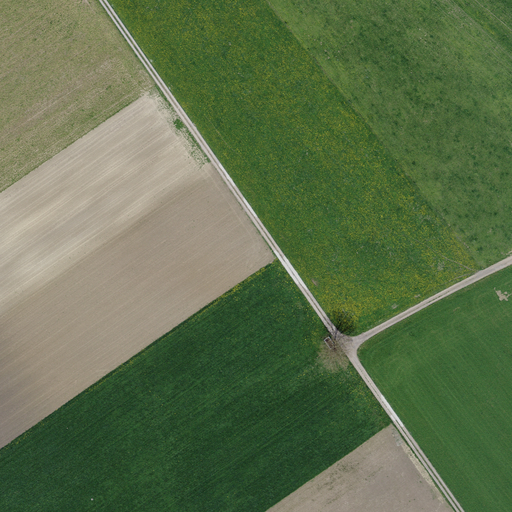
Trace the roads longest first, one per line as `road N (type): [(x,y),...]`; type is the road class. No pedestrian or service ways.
road 1 (track): [(104,0),(346,346)]
road 2 (track): [(346,346),(460,511)]
road 3 (track): [(346,346),(511,258)]
